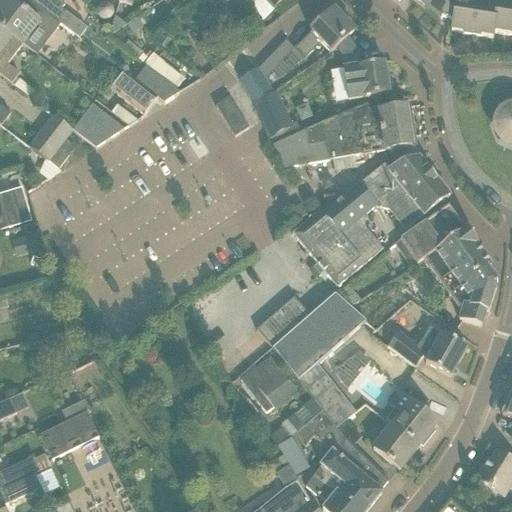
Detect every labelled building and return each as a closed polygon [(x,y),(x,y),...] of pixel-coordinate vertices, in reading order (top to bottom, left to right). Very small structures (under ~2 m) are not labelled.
[(24,0),(39,11),(51,21),(58,25),(66,14),(61,11),(63,7),(62,0),(24,0)] [(216,0),(223,6),(229,0),(246,0),(252,5),(257,0),(258,0),(272,13),(285,0),(216,0)] [(415,0),(440,20),(452,22),(450,33),(451,33),(456,2),(456,0),(415,0)] [(477,0),(477,5),(471,37),(492,40),(497,0),(477,0)] [(511,37),(511,0),(497,0),(492,40),(493,34),(511,37)] [(3,3),(0,7),(0,29),(24,47),(36,57),(59,26),(58,25),(51,21),(39,11),(32,20),(23,12),(21,14),(10,6),(4,1),(3,2),(3,3)] [(471,37),(477,5),(456,2),(451,33),(471,37)] [(304,61),(319,47),(327,56),(354,32),(334,12),(294,51),(304,61)] [(113,18),(108,36),(110,38),(126,27),(113,18)] [(136,18),(126,25),(132,34),(142,27),(136,18)] [(79,40),(86,30),(74,22),(67,32),(79,40)] [(0,77),(11,86),(16,80),(19,75),(6,66),(21,46),(23,48),(24,47),(0,29),(0,77)] [(207,59),(221,49),(213,37),(198,47),(207,59)] [(128,47),(123,53),(138,65),(143,58),(128,47)] [(145,66),(179,90),(189,75),(155,51),(145,66)] [(388,79),(386,79),(384,64),(360,68),(342,70),(346,104),(362,102),(361,100),(389,96),(388,89),(390,89),(391,87),(390,80),(388,79)] [(145,70),(134,84),(144,91),(157,101),(163,106),(179,95),(176,92),(145,70)] [(253,107),(254,109),(276,95),(275,94),(272,95),(257,71),(239,83),(254,107),(253,107)] [(144,118),(157,101),(144,91),(134,84),(123,76),(110,93),(144,118)] [(292,130),(276,95),(254,109),(269,141),(292,130)] [(249,130),(229,99),(215,108),(234,139),(249,130)] [(124,132),(92,107),(73,132),(72,133),(73,133),(95,150),(124,132)] [(116,107),(111,114),(130,128),(138,123),(116,107)] [(385,153),(411,149),(405,109),(389,112),(388,108),(367,111),(366,107),(272,148),(283,171),(328,162),(385,153)] [(511,107),(511,108),(503,110),(500,112),(496,115),(493,119),(491,123),(490,132),(491,137),(492,142),(497,148),(504,152),(508,154),(511,153),(511,107)] [(72,133),(73,132),(53,119),(42,134),(38,132),(27,149),(48,165),(57,172),(73,151),(65,144),(72,133)] [(57,172),(48,165),(27,149),(26,150),(45,163),(38,176),(47,183),(60,174),(57,172)] [(448,198),(431,175),(418,160),(388,173),(383,167),(357,188),(355,185),(318,215),(317,214),(291,236),(334,289),(381,250),(365,230),(365,218),(375,211),(386,213),(401,233),(421,217),(422,219),(448,198)] [(511,163),(506,160),(496,176),(511,185),(511,163)] [(21,190),(0,195),(0,232),(30,224),(21,190)] [(297,223),(307,217),(300,207),(290,213),(297,223)] [(465,233),(465,232),(448,208),(400,242),(401,243),(394,248),(411,271),(434,255),(434,256),(435,255),(443,248),(465,233)] [(494,280),(487,270),(490,268),(476,248),(477,246),(466,231),(465,232),(465,233),(443,248),(435,255),(434,256),(440,264),(448,276),(456,287),(469,306),(469,308),(463,306),(458,322),(480,328),(485,313),(487,314),(495,289),(494,280)] [(347,288),(338,296),(350,310),(359,303),(347,288)] [(282,344),(272,352),(297,383),(316,367),(364,324),(334,297),(309,319),(310,320),(301,328),(291,336),(282,344)] [(310,320),(309,319),(293,300),(284,308),(301,328),(310,320)] [(291,336),(301,328),(284,308),(275,316),(291,336)] [(282,344),(291,336),(275,316),(265,324),(282,344)] [(272,352),(282,344),(265,324),(256,332),(272,352)] [(381,341),(405,358),(414,345),(389,329),(381,341)] [(50,363),(69,358),(64,336),(45,340),(50,363)] [(466,351),(449,341),(440,336),(424,365),(450,379),(466,351)] [(295,392),(282,377),(269,360),(239,383),(266,416),(295,392)] [(316,367),(297,383),(322,413),(322,414),(332,406),(340,414),(349,407),(316,367)] [(336,373),(332,376),(346,393),(352,386),(350,385),(336,373)] [(392,410),(383,421),(389,427),(418,449),(420,447),(422,448),(435,433),(433,431),(436,426),(395,393),(386,405),(392,410)] [(511,397),(510,396),(501,418),(511,422),(511,397)] [(85,400),(62,411),(67,422),(41,434),(53,460),(102,437),(85,400)] [(0,424),(16,417),(9,402),(0,406),(0,424)] [(332,406),(322,414),(336,431),(345,423),(346,422),(355,414),(349,407),(340,414),(332,406)] [(322,414),(322,413),(296,435),(304,450),(313,440),(331,453),(332,454),(317,473),(329,483),(327,487),(339,497),(338,499),(354,511),(367,511),(381,495),(379,494),(387,483),(352,449),(343,440),(336,431),(322,414)] [(389,427),(371,450),(383,460),(399,473),(418,449),(389,427)] [(278,447),(290,437),(283,428),(271,438),(278,447)] [(511,463),(496,453),(490,463),(487,462),(475,483),(505,501),(511,490),(511,491),(511,463)] [(35,476),(50,469),(44,455),(0,474),(0,488),(2,492),(33,478),(35,477),(35,476)] [(316,511),(310,504),(309,505),(294,478),(287,468),(286,468),(276,475),(286,491),(261,511),(316,511)] [(35,477),(33,478),(39,491),(43,498),(59,490),(50,470),(35,477)] [(329,483),(317,473),(305,489),(316,499),(318,498),(327,505),(321,511),(354,511),(338,499),(339,497),(327,487),(329,483)] [(8,505),(39,491),(33,478),(2,492),(8,505)]
